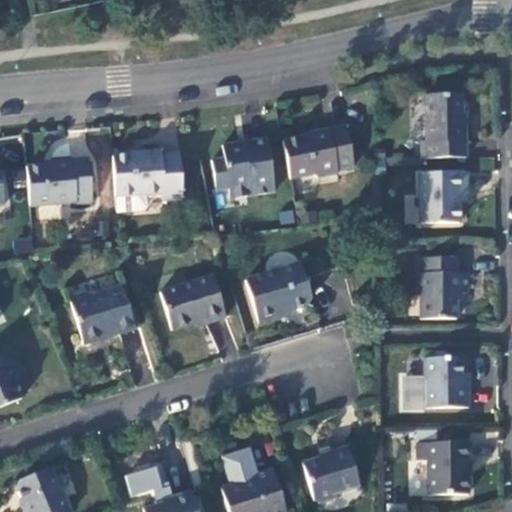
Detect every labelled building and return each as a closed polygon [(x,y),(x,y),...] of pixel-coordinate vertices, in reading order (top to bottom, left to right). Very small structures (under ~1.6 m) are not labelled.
[(419,139),(419,157),(468,156),(468,126),(463,122),(462,98),(427,98),(428,139),(419,139)] [(325,133),(281,140),(289,180),(312,176),(313,183),(338,179),(336,173),(355,169),(346,123),(324,127),(325,133)] [(228,203),(273,195),(265,142),(242,145),(243,150),(221,153),(222,162),(210,164),(214,194),(227,192),(228,203)] [(137,154),(108,157),(113,213),(138,210),(143,205),(142,194),(157,192),(163,199),(180,197),(175,149),(158,151),(157,148),(136,150),(137,154)] [(69,165),(21,171),(25,207),(73,202),(73,206),(92,204),(87,158),(69,161),(69,165)] [(424,222),(458,222),(459,202),(459,192),(471,192),(471,173),(424,173),(424,222)] [(471,202),(471,192),(459,192),(459,202),(471,202)] [(417,259),(418,314),(456,312),(456,298),(460,298),(462,294),(462,290),(466,284),(466,272),(457,272),(457,257),(417,259)] [(301,266),(245,284),(257,326),(277,320),(281,314),(304,307),(310,300),(301,266)] [(212,276),(161,292),(172,331),(203,321),(205,326),(224,320),(212,276)] [(131,331),(120,288),(94,296),(87,291),(71,295),(65,305),(77,347),(98,341),(96,333),(113,328),(115,336),(131,331)] [(98,341),(115,336),(113,328),(96,333),(98,341)] [(1,354),(0,354),(0,407),(22,399),(13,377),(15,376),(9,361),(5,363),(1,354)] [(422,356),(422,406),(468,406),(468,383),(459,383),(459,376),(459,361),(454,356),(422,356)] [(357,487),(343,444),(322,451),(323,456),(306,461),(318,499),(331,503),(338,502),(344,490),(357,487)] [(412,445),(412,468),(420,468),(421,499),(461,498),(461,459),(470,459),(469,444),(412,445)] [(126,468),(129,499),(170,495),(167,464),(126,468)] [(71,511),(52,466),(24,478),(18,485),(28,508),(25,511),(71,511)] [(284,511),(269,468),(238,478),(232,485),(220,488),(228,511),(284,511)] [(195,511),(187,489),(141,507),(142,511),(195,511)]
